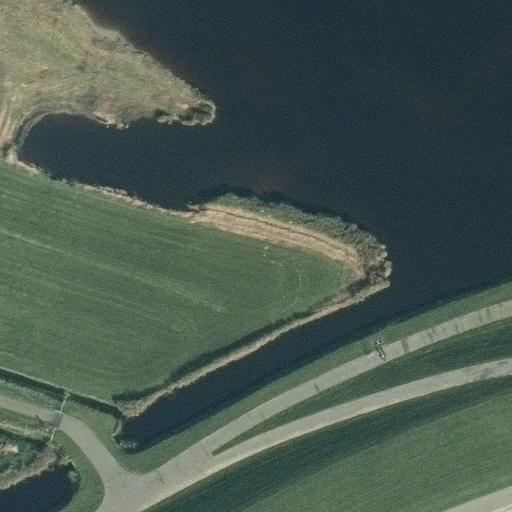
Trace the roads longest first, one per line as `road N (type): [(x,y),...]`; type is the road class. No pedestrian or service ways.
road 1 (unclassified): [(511,316),(418,348),(288,408),(150,494)]
road 2 (unclassified): [(511,375),(370,412),(173,492),(150,494)]
road 3 (unclassified): [(126,511),(79,433),(0,401)]
